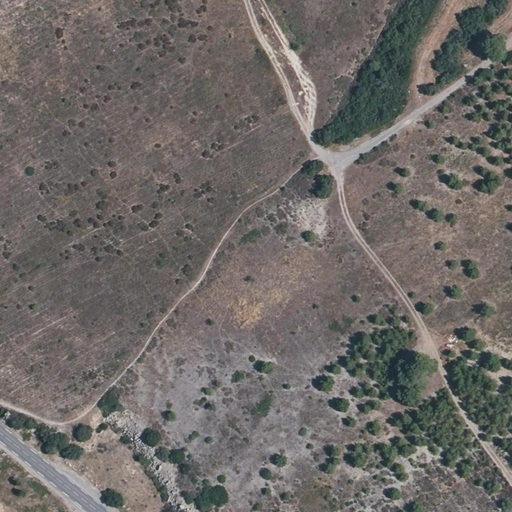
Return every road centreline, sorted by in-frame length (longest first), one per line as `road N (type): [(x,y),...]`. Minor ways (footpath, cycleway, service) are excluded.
road 1 (track): [(458,0),(414,112),(347,152),(317,143),(246,0)]
road 2 (track): [(338,149),(352,225),(428,330),(449,390),(511,484)]
road 3 (track): [(252,0),(294,58),(304,117)]
road 4 (secondary): [(98,511),(0,431)]
